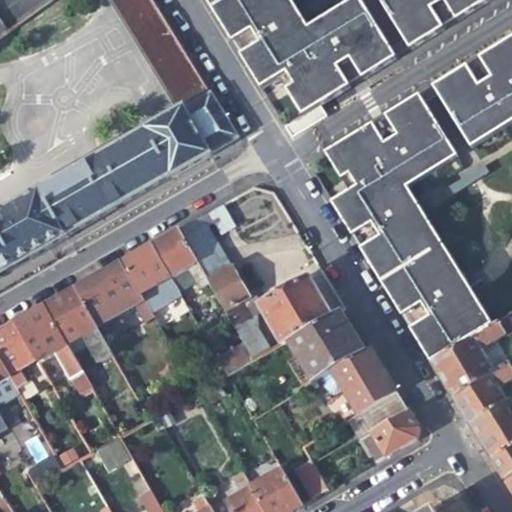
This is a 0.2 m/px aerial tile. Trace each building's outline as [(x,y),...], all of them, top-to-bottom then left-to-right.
[(115,0),(131,25),(158,7),(154,0),(115,0)] [(308,46),(279,0),(207,0),(235,46),(243,41),(246,46),(251,54),(243,59),(264,92),(282,81),(289,77),(296,89),(289,93),(306,119),(353,90),(348,82),(362,74),(366,82),(399,62),(367,10),(308,46)] [(291,0),(279,0),(308,46),(367,10),(362,1),(311,32),(291,0)] [(381,0),(414,53),(447,33),(442,24),(455,16),(460,24),(499,0),(381,0)] [(0,278),(70,239),(69,237),(84,228),(159,186),(173,178),(174,179),(213,157),(212,155),(240,139),(158,7),(131,25),(183,109),(145,130),(146,132),(41,193),(40,191),(26,199),(0,214),(0,278)] [(452,30),(460,24),(455,16),(442,24),(447,33),(452,30)] [(235,46),(243,59),(251,54),(246,46),(243,41),(235,46)] [(511,44),(483,62),(488,69),(475,77),(470,70),(437,90),(469,142),(511,115),(511,44)] [(477,65),(470,70),(475,77),(488,69),(483,62),(477,65)] [(357,87),(366,82),(362,74),(348,82),(353,90),(357,87)] [(289,77),(282,81),(289,93),(296,89),(289,77)] [(353,196),(336,207),(356,240),(363,235),(366,241),(371,249),(364,253),(405,320),(412,315),(420,328),(413,333),(434,367),(487,334),(396,188),(455,151),(423,99),(389,120),(394,127),(381,135),(377,128),(330,157),(346,183),(352,179),(360,192),(353,196)] [(511,115),(469,142),(475,152),(511,128),(511,115)] [(385,123),(377,128),(381,135),(394,127),(389,120),(385,123)] [(396,188),(487,334),(496,329),(410,191),(461,160),(455,151),(396,188)] [(487,168),(449,191),(454,199),(491,176),(487,168)] [(352,179),(346,183),(353,196),(360,192),(352,179)] [(236,230),(222,207),(202,218),(210,232),(220,226),(225,236),(236,230)] [(210,232),(202,218),(180,231),(209,281),(231,269),(210,232)] [(200,289),(210,284),(209,281),(180,231),(169,238),(153,247),(181,295),(198,285),(200,289)] [(356,240),(364,253),(371,249),(366,241),(363,235),(356,240)] [(182,296),(181,295),(153,247),(142,253),(123,264),(142,297),(161,287),(170,302),(182,296)] [(155,319),(142,297),(123,264),(103,276),(75,291),(98,331),(137,308),(146,323),(155,319)] [(231,269),(209,281),(210,284),(245,345),(255,362),(272,353),(246,309),(243,304),(250,301),(249,298),(231,269)] [(283,347),(289,343),(333,318),(319,293),(311,279),(262,307),(262,312),(283,347)] [(114,358),(98,331),(75,291),(63,298),(46,309),(68,348),(87,337),(91,346),(102,365),(114,358)] [(255,295),(249,298),(250,301),(243,304),(246,309),(259,301),(255,295)] [(81,397),(83,396),(93,391),(73,356),(68,348),(46,309),(32,316),(17,326),(38,362),(39,365),(55,355),(70,383),(72,382),(81,397)] [(338,315),(333,318),(289,343),(315,386),(333,375),(364,356),(349,332),(338,315)] [(409,325),(413,333),(420,328),(412,315),(405,320),(409,325)] [(444,383),(456,402),(496,376),(482,354),(511,335),(511,324),(509,320),(496,329),(487,334),(434,367),(444,383)] [(19,373),(38,362),(17,326),(4,333),(0,335),(0,360),(12,382),(18,391),(28,386),(19,373)] [(73,356),(91,346),(87,337),(68,348),(73,356)] [(229,378),(255,362),(245,345),(219,361),(229,378)] [(333,375),(359,419),(398,396),(383,372),(371,351),(364,356),(333,375)] [(0,388),(12,382),(0,360),(0,388)] [(498,392),(511,382),(511,371),(510,368),(496,376),(456,402),(463,414),(473,429),(508,407),(498,392)] [(0,406),(20,395),(18,391),(12,382),(0,388),(0,406)] [(103,408),(93,391),(83,396),(93,413),(103,408)] [(359,443),(364,440),(372,436),(409,415),(403,404),(398,396),(359,419),(348,425),(356,440),(358,439),(359,443)] [(511,404),(508,407),(473,429),(488,453),(495,465),(507,483),(511,480),(511,404)] [(372,436),(386,460),(418,442),(420,432),(415,424),(409,415),(372,436)] [(34,463),(48,456),(37,434),(24,440),(34,463)] [(378,465),(386,460),(372,436),(364,440),(378,465)] [(106,472),(131,460),(120,438),(95,450),(106,472)] [(56,477),(65,471),(57,459),(48,464),(56,477)] [(138,495),(149,490),(133,459),(122,464),(138,495)] [(312,504),(330,493),(314,465),(313,465),(296,474),(312,504)] [(283,472),(252,490),(265,511),(297,511),(304,508),(283,472)] [(239,497),(213,511),(265,511),(252,490),(246,479),(233,486),(239,497)] [(162,511),(151,492),(141,499),(148,511),(162,511)] [(212,511),(204,498),(194,504),(198,511),(212,511)] [(0,511),(13,511),(5,500),(0,503),(0,511)]
